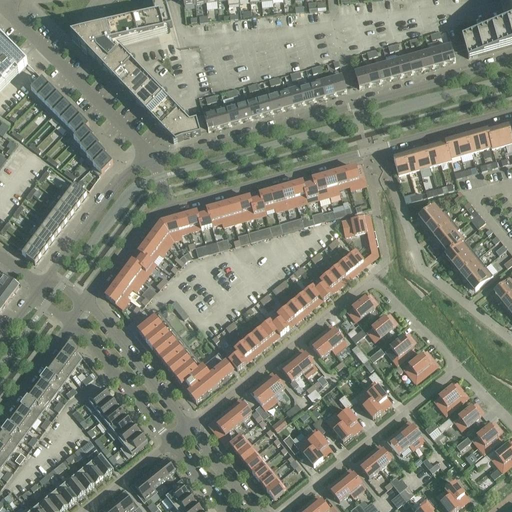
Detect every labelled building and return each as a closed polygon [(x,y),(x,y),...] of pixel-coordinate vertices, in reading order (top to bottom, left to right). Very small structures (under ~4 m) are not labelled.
[(117,58),(107,49),(164,33),(164,30),(172,27),(164,0),(152,0),(154,17),(71,40),(98,67),(172,141),(174,145),(178,144),(178,143),(183,141),(201,136),(200,134),(208,132),(204,117),(196,119),(196,121),(190,123),(184,118),(120,54),(117,58)] [(452,49),(453,55),(466,52),(468,60),(511,47),(511,0),(499,0),(507,25),(462,38),(464,46),(452,49)] [(19,75),(28,66),(20,59),(16,55),(2,40),(1,40),(0,38),(0,88),(13,75),(14,74),(14,73),(15,71),(18,74),(18,75),(19,75)] [(455,63),(453,55),(452,49),(451,47),(440,50),(444,66),(455,63)] [(429,53),(434,69),(444,66),(440,50),(429,53)] [(419,56),(423,72),(434,69),(429,53),(419,56)] [(389,64),(399,60),(397,56),(387,59),(389,64)] [(413,75),(423,72),(419,56),(408,59),(413,75)] [(397,62),(402,78),(413,75),(408,59),(397,62)] [(387,65),(392,81),(402,78),(397,62),(387,65)] [(387,65),(376,68),(381,84),(392,81),(387,65)] [(366,71),(370,87),(381,84),(376,68),(366,71)] [(366,71),(355,74),(359,90),(370,87),(366,71)] [(342,77),(331,80),(336,97),(347,94),(342,77)] [(336,97),(331,80),(320,83),(325,100),(336,97)] [(36,103),(50,89),(42,81),(28,95),(36,103)] [(320,83),(310,86),(315,103),(325,100),(320,83)] [(299,89),(304,106),(315,103),(310,86),(299,89)] [(58,96),(50,89),(36,103),(44,110),(58,96)] [(299,89),(289,92),(293,109),(304,106),(299,89)] [(278,95),(283,112),(293,109),(289,92),(278,95)] [(256,97),(262,118),(272,115),(268,98),(266,94),(256,97)] [(278,95),(268,98),(272,115),(283,112),(278,95)] [(44,110),(52,118),(66,104),(58,96),(44,110)] [(245,100),(246,104),(251,121),(262,118),(256,97),(245,100)] [(225,110),(230,127),(241,124),(236,107),(234,103),(224,106),(225,110)] [(52,118),(59,126),(73,112),(66,104),(52,118)] [(236,107),(241,124),(251,121),(246,104),(236,107)] [(230,127),(225,110),(215,113),(219,130),(230,127)] [(67,133),(81,119),(73,112),(59,126),(67,133)] [(215,113),(204,117),(208,132),(208,133),(219,130),(215,113)] [(89,127),(81,119),(67,133),(74,140),(75,141),(86,130),(89,127)] [(511,138),(509,129),(498,132),(503,148),(511,145),(511,138)] [(75,141),(74,140),(71,144),(79,151),(92,139),(94,138),(86,130),(75,141)] [(493,151),(503,148),(498,132),(489,134),(488,135),(493,151)] [(492,151),(493,151),(488,135),(489,134),(488,133),(477,136),(482,152),(491,149),(492,151)] [(477,136),(466,139),(471,155),(482,152),(477,136)] [(79,151),(78,152),(85,160),(86,160),(98,148),(99,148),(100,147),(92,139),(79,151)] [(466,139),(456,142),(461,158),(471,155),(466,139)] [(451,161),(461,158),(456,142),(446,145),(451,163),(452,163),(451,161)] [(10,143),(7,148),(10,150),(14,152),(17,148),(10,143)] [(440,166),(451,163),(446,145),(445,145),(445,147),(436,150),(440,166)] [(86,160),(85,160),(84,161),(92,169),(105,157),(106,156),(99,148),(98,148),(86,160)] [(436,150),(425,152),(430,169),(440,166),(436,150)] [(420,172),(430,169),(425,152),(415,155),(420,172)] [(415,155),(405,158),(409,175),(420,172),(415,155)] [(92,169),(91,170),(99,178),(113,165),(105,157),(92,169)] [(398,178),(409,175),(405,158),(394,161),(398,178)] [(361,168),(345,172),(349,189),(365,184),(361,168)] [(475,169),(465,172),(466,178),(477,175),(475,169)] [(349,189),(345,172),(334,175),(339,192),(349,189)] [(334,175),(324,178),(328,195),(339,192),(334,175)] [(328,195),(324,178),(313,181),(319,202),(319,201),(318,198),(328,195)] [(313,181),(302,184),(308,205),(319,202),(313,181)] [(302,184),(292,187),(298,208),(308,205),(302,184)] [(65,194),(81,206),(87,196),(72,185),(65,194)] [(292,187),(281,190),(287,211),(298,208),(292,187)] [(287,211),(281,190),(271,193),(276,214),(287,211)] [(426,194),(427,200),(438,197),(436,191),(426,194)] [(271,193),(260,196),(266,217),(266,216),(265,213),(275,210),(276,214),(271,193)] [(74,214),(81,206),(65,194),(58,202),(74,214)] [(266,217),(260,196),(250,199),(255,220),(266,217)] [(250,199),(239,202),(245,223),(255,220),(250,199)] [(58,202),(52,211),(68,223),(74,214),(58,202)] [(245,223),(239,202),(228,205),(234,226),(245,223)] [(218,208),(223,225),(224,229),(234,226),(228,205),(218,208)] [(223,225),(218,208),(207,211),(212,228),(223,225)] [(422,223),(426,229),(445,214),(445,213),(441,216),(434,208),(420,219),(422,222),(422,223)] [(61,232),(68,223),(52,211),(46,220),(61,232)] [(207,211),(197,214),(201,231),(212,228),(207,211)] [(201,231),(197,214),(186,217),(191,234),(201,231)] [(452,223),(445,214),(426,229),(431,235),(432,234),(434,237),(452,223)] [(186,217),(175,220),(180,236),(181,238),(181,237),(191,234),(186,217)] [(342,224),(345,239),(373,234),(370,218),(342,224)] [(55,240),(61,232),(46,220),(39,228),(55,240)] [(180,236),(175,220),(161,225),(174,243),(182,241),(181,238),(180,236)] [(436,241),(441,246),(456,235),(449,226),(453,223),(452,223),(434,237),(437,240),(436,241)] [(161,225),(152,237),(165,246),(167,248),(169,250),(174,243),(161,225)] [(33,237),(48,249),(55,240),(39,228),(33,237)] [(462,243),(456,235),(441,246),(446,252),(448,254),(446,256),(446,257),(464,242),(462,243)] [(26,246),(42,257),(48,249),(33,237),(26,246)] [(152,237),(146,245),(159,256),(162,258),(169,250),(167,248),(152,237)] [(496,238),(492,242),(495,246),(500,243),(496,238)] [(471,251),(464,242),(446,257),(449,260),(448,260),(453,266),(471,251)] [(219,254),(217,244),(206,247),(209,257),(219,254)] [(146,245),(139,254),(156,267),(156,266),(153,264),(159,256),(146,245)] [(42,257),(26,246),(19,255),(35,267),(42,257)] [(195,250),(198,260),(209,257),(206,247),(195,250)] [(503,247),(496,253),(499,258),(502,255),(507,251),(505,248),(503,247)] [(458,271),(461,274),(475,263),(468,255),(472,251),(471,251),(453,266),(458,272),(458,271)] [(156,267),(139,254),(132,263),(149,276),(156,267)] [(356,255),(347,262),(358,275),(366,268),(356,255)] [(183,256),(179,261),(184,266),(187,263),(184,257),(183,256)] [(184,266),(179,261),(177,260),(175,262),(182,268),(184,266)] [(349,282),(358,275),(347,262),(338,269),(349,282)] [(132,263),(126,272),(143,284),(149,276),(132,263)] [(482,272),(475,263),(461,274),(463,277),(462,278),(467,284),(486,269),(485,268),(482,272)] [(338,269),(330,276),(340,289),(349,282),(338,269)] [(493,278),(486,269),(467,284),(472,290),(473,289),(475,292),(493,278)] [(143,284),(126,272),(119,281),(136,293),(143,284)] [(0,288),(12,298),(15,294),(15,295),(19,289),(15,285),(14,285),(0,274),(0,288)] [(330,276),(321,283),(332,296),(340,289),(330,276)] [(511,280),(495,294),(502,303),(511,295),(511,280)] [(119,281),(113,289),(129,302),(130,302),(127,299),(133,291),(136,294),(136,293),(119,281)] [(323,303),(332,296),(321,283),(312,289),(323,303)] [(0,302),(6,307),(12,298),(0,288),(0,302)] [(106,299),(123,311),(129,302),(113,289),(106,299)] [(312,289),(304,296),(315,310),(323,303),(312,289)] [(511,295),(502,303),(505,306),(504,307),(509,313),(511,310),(511,295)] [(306,317),(315,310),(304,296),(295,303),(306,317)] [(356,324),(378,306),(370,297),(348,315),(350,314),(357,322),(355,324),(356,324)] [(176,303),(172,306),(185,322),(189,319),(176,303)] [(295,303),(287,310),(298,324),(306,317),(295,303)] [(289,331),(298,324),(287,310),(278,317),(289,331)] [(160,315),(139,333),(196,405),(234,374),(219,356),(203,369),(160,315)] [(278,317),(270,324),(280,337),(289,331),(278,317)] [(375,344),(398,327),(390,317),(368,335),(370,334),(377,342),(375,344)] [(272,344),(280,337),(270,324),(261,331),(272,344)] [(347,347),(332,328),(331,328),(332,330),(328,333),(327,331),(320,337),(336,356),(347,347)] [(261,331),(253,338),(263,351),(272,344),(261,331)] [(354,331),(347,336),(351,340),(357,335),(354,331)] [(366,337),(362,332),(351,341),(355,346),(366,337)] [(416,345),(408,336),(386,354),(388,353),(395,361),(393,363),(394,363),(395,362),(399,366),(397,368),(414,354),(411,350),(416,345)] [(310,346),(309,346),(321,361),(332,352),(335,356),(336,356),(320,337),(314,342),(315,344),(311,347),(310,346)] [(255,358),(263,351),(253,338),(244,345),(255,358)] [(70,345),(61,357),(77,368),(83,361),(78,355),(79,353),(71,343),(70,345)] [(244,345),(235,352),(246,365),(255,358),(244,345)] [(368,362),(357,347),(352,352),(363,366),(368,362)] [(373,365),(384,356),(380,351),(369,360),(373,365)] [(235,352),(226,359),(237,372),(246,365),(235,352)] [(298,355),(291,361),(303,375),(314,366),(302,352),(301,352),(302,353),(299,356),(298,355)] [(438,368),(427,354),(404,372),(405,372),(407,371),(414,380),(412,381),(416,386),(438,368)] [(55,365),(70,377),(77,368),(61,357),(55,365)] [(281,371),(280,369),(280,370),(292,384),(303,375),(291,361),(284,366),(285,368),(281,371)] [(345,367),(342,364),(336,368),(339,372),(345,367)] [(47,372),(47,373),(64,385),(70,377),(55,365),(49,374),(47,372)] [(40,381),(58,394),(64,385),(47,373),(40,381)] [(374,385),(365,392),(382,414),(391,406),(377,388),(382,383),(375,374),(369,379),(374,385)] [(273,399),(284,390),(272,376),(273,377),(269,380),(268,379),(261,385),(277,404),(277,403),(273,399)] [(42,383),(35,391),(51,403),(58,394),(40,381),(40,382),(42,383)] [(265,413),(277,404),(261,385),(254,390),(255,391),(252,394),(251,393),(250,394),(265,413)] [(435,404),(437,403),(444,411),(442,413),(447,410),(451,414),(469,400),(457,386),(435,404)] [(92,415),(112,399),(111,399),(104,392),(105,391),(104,390),(88,403),(96,412),(92,415)] [(28,398),(27,399),(45,411),(51,403),(35,391),(29,399),(28,398)] [(314,404),(323,398),(317,391),(309,397),(314,404)] [(352,407),(358,402),(373,421),(382,414),(365,392),(356,399),(355,399),(350,403),(352,407)] [(352,407),(350,403),(345,397),(339,402),(347,411),(352,407)] [(21,407),(38,420),(45,411),(27,399),(21,407)] [(99,424),(119,408),(118,408),(112,400),(112,399),(92,415),(99,424)] [(243,424),(252,416),(240,402),(231,409),(243,424)] [(462,433),(484,415),(476,406),(454,424),(455,424),(456,423),(463,431),(462,433)] [(22,409),(16,417),(32,429),(38,420),(21,407),(21,408),(22,409)] [(119,409),(119,408),(99,424),(106,433),(126,417),(125,417),(119,409)] [(231,409),(222,416),(234,431),(243,424),(231,409)] [(289,412),(286,415),(292,423),(296,420),(289,412)] [(336,416),(335,416),(353,437),(362,430),(348,413),(339,420),(336,416)] [(225,438),(234,431),(222,416),(214,423),(225,438)] [(335,416),(326,423),(343,445),(353,437),(335,416)] [(8,424),(8,425),(25,437),(32,429),(16,417),(10,425),(8,424)] [(114,442),(133,426),(132,426),(126,418),(126,417),(106,433),(114,442)] [(321,420),(317,423),(325,434),(329,430),(321,420)] [(442,435),(453,426),(449,420),(438,429),(438,430),(442,435)] [(287,426),(283,421),(273,429),(277,435),(287,426)] [(325,434),(317,423),(313,426),(321,437),(325,434)] [(424,443),(409,424),(409,425),(410,426),(406,429),(405,428),(398,433),(413,452),(424,443)] [(2,433),(19,446),(25,437),(8,425),(2,433)] [(438,430),(438,429),(434,425),(425,432),(429,437),(438,430)] [(497,438),(503,434),(495,425),(472,443),(473,443),(475,442),(486,455),(484,456),(484,457),(501,443),(497,438)] [(118,439),(124,448),(120,450),(121,451),(140,435),(139,435),(133,427),(134,427),(133,426),(114,442),(118,439)] [(306,440),(323,461),(332,454),(315,432),(306,440)] [(3,435),(0,438),(0,445),(12,455),(19,446),(2,433),(1,434),(3,435)] [(388,443),(387,442),(399,457),(409,448),(413,452),(398,433),(391,439),(392,440),(388,443)] [(303,434),(294,441),(298,445),(306,438),(303,434)] [(121,451),(128,460),(148,444),(147,443),(147,444),(140,436),(141,435),(140,435),(121,451)] [(231,448),(238,456),(250,446),(243,437),(232,446),(231,448)] [(306,440),(296,447),(289,438),(283,442),(295,456),(300,452),(314,469),(323,461),(306,440)] [(460,453),(471,444),(467,439),(456,448),(460,453)] [(503,475),(511,467),(511,443),(491,461),(492,461),(493,460),(500,469),(499,470),(503,475)] [(0,459),(6,463),(12,455),(0,445),(0,459)] [(257,455),(250,446),(238,456),(245,465),(257,455)] [(391,463),(380,448),(379,448),(380,450),(376,453),(375,452),(368,457),(380,472),(391,463)] [(245,465),(252,474),(265,464),(257,455),(245,465)] [(114,473),(101,457),(92,464),(105,480),(105,479),(113,473),(114,473)] [(359,467),(358,466),(357,466),(369,481),(380,472),(368,457),(362,463),(363,464),(359,467)] [(475,467),(479,472),(490,463),(486,458),(475,467)] [(417,468),(423,464),(420,460),(414,465),(417,468)] [(170,478),(176,473),(175,472),(175,473),(166,461),(155,470),(165,482),(168,486),(173,482),(170,478)] [(427,461),(423,464),(429,472),(433,468),(427,461)] [(96,487),(96,486),(104,480),(105,480),(92,464),(83,471),(96,487)] [(272,473),(265,464),(252,474),(259,483),(272,473)] [(432,476),(440,469),(437,465),(433,468),(429,472),(432,476)] [(165,482),(155,470),(144,478),(157,495),(158,494),(155,490),(165,482)] [(87,493),(95,487),(95,488),(96,487),(83,471),(74,478),(87,494),(87,493)] [(365,491),(350,472),(349,472),(350,473),(347,477),(346,475),(339,481),(354,500),(365,491)] [(259,483),(267,492),(279,482),(272,473),(259,483)] [(78,501),(86,494),(86,495),(87,494),(74,478),(65,486),(78,502),(79,501),(78,501)] [(157,495),(144,478),(133,487),(142,498),(139,500),(144,505),(157,495)] [(399,483),(396,479),(390,484),(393,488),(393,487),(399,483)] [(329,491),(328,489),(328,490),(339,504),(350,496),(354,500),(339,481),(332,486),(333,488),(329,491)] [(286,491),(279,482),(267,492),(274,501),(286,491)] [(390,484),(385,489),(387,492),(393,488),(390,484)] [(460,510),(469,502),(455,485),(446,493),(460,510)] [(69,508),(77,501),(78,502),(65,486),(56,493),(69,509),(70,508),(69,508)] [(169,511),(170,511),(189,496),(189,495),(188,496),(182,488),(183,487),(182,486),(173,493),(169,497),(166,499),(173,508),(169,511)] [(56,493),(47,500),(57,511),(64,511),(68,509),(69,509),(56,493)] [(402,499),(406,503),(413,497),(410,493),(402,499)] [(446,493),(437,500),(446,511),(457,511),(460,510),(446,493)] [(132,505),(124,495),(113,503),(119,511),(135,511),(139,509),(135,503),(132,505)] [(190,496),(189,496),(170,511),(169,511),(187,511),(196,505),(196,504),(196,505),(189,497),(190,496)] [(4,501),(7,505),(12,501),(9,497),(4,501)] [(314,511),(329,511),(318,498),(309,505),(314,511)] [(433,507),(437,505),(432,499),(429,502),(433,507)] [(57,511),(47,500),(39,507),(42,511),(57,511)] [(119,511),(113,503),(101,511),(119,511)]
